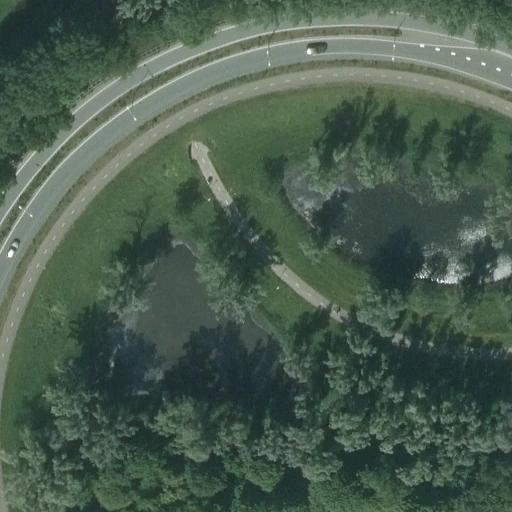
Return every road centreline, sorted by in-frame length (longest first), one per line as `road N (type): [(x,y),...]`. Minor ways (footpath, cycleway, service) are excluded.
road 1 (trunk): [(0,285),(41,214),(89,157),(172,98),(238,67),(365,50),(511,81)]
road 2 (trunk): [(511,50),(385,18),(244,31),(160,69),(82,121),(0,220)]
